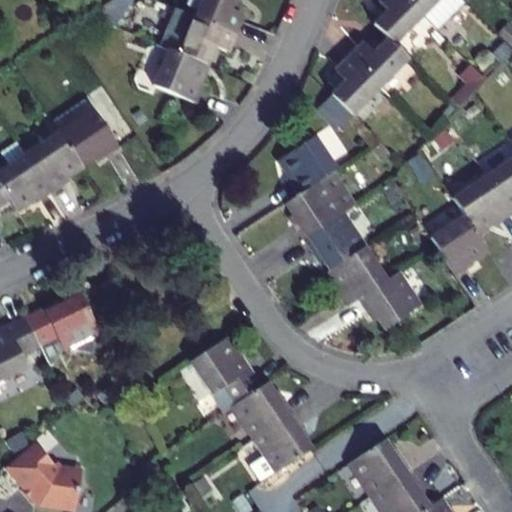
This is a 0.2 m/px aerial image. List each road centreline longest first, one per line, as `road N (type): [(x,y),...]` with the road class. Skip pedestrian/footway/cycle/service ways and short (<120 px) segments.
road 1 (residential): [(182,186),(275,331),(322,366),(426,389),(505,511)]
road 2 (residential): [(314,0),(255,123),(182,186)]
road 3 (residential): [(182,186),(0,275)]
